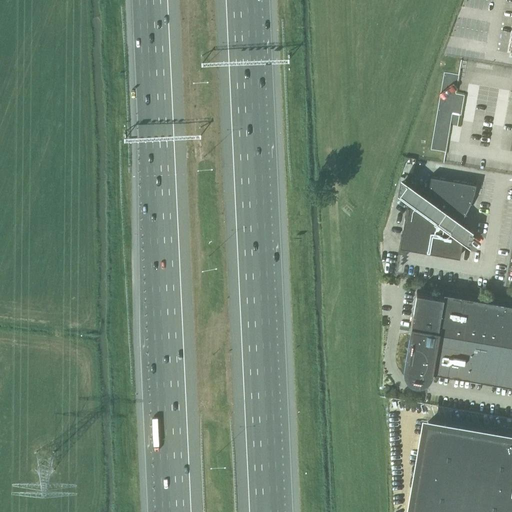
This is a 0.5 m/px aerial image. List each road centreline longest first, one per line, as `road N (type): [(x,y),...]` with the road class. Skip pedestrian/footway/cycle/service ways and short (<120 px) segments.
road 1 (motorway): [(267,511),(243,0)]
road 2 (motorway): [(150,0),(173,511)]
